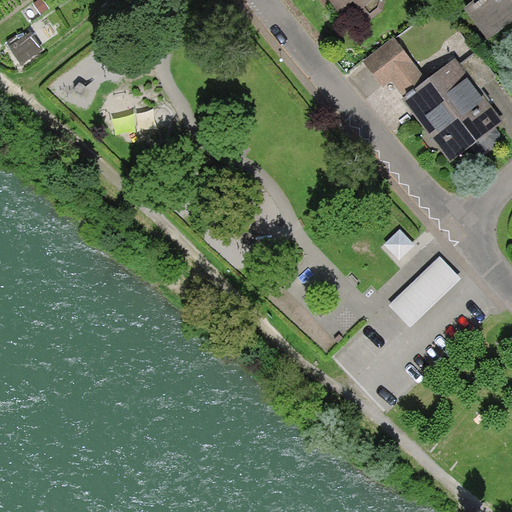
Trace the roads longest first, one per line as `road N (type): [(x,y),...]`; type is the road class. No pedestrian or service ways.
road 1 (track): [(484,511),(0,82)]
road 2 (residential): [(452,232),(252,0)]
